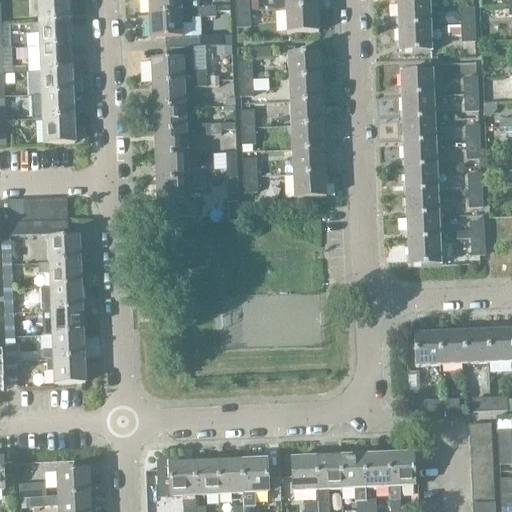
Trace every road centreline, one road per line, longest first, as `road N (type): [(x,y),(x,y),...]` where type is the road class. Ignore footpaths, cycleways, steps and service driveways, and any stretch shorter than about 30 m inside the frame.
road 1 (residential): [(122,422),(104,0)]
road 2 (residential): [(122,422),(350,406),(367,392),(366,303)]
road 3 (residential): [(366,303),(354,0)]
road 4 (residential): [(366,303),(511,297)]
